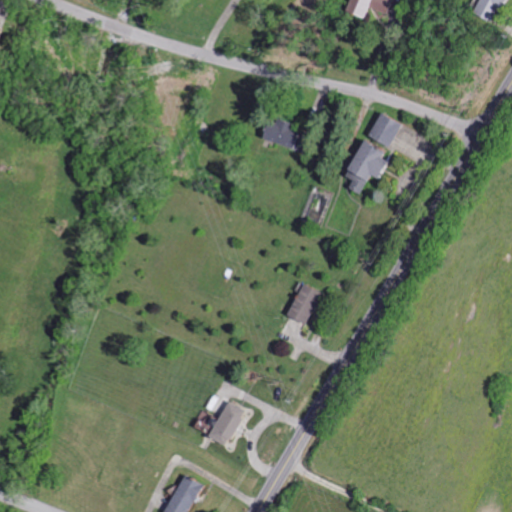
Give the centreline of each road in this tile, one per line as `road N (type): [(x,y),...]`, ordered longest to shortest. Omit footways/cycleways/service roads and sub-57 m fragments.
road 1 (primary): [(259,511),(511,86)]
road 2 (residential): [(482,137),(388,100),(241,64),(46,0)]
